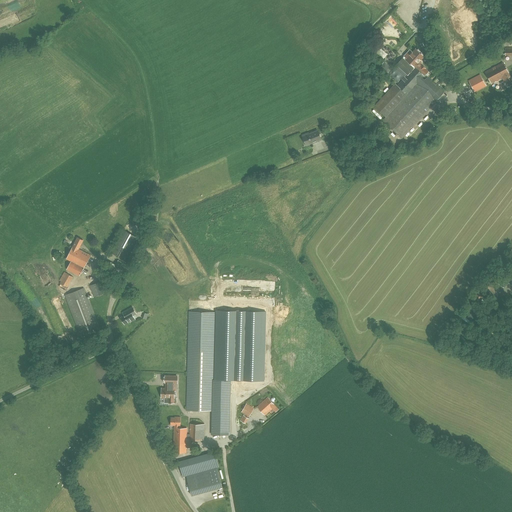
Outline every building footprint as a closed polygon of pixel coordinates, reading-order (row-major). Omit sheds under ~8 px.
[(389,20),(394,27),(400,23),(396,16),(389,20)] [(416,49),(412,52),(413,52),(410,55),(418,62),(416,65),(417,66),(415,68),(416,69),(418,70),(418,71),(419,72),(421,73),(419,75),(425,80),(428,76),(425,74),(428,71),(419,62),(424,56),(416,49)] [(413,52),(412,52),(410,50),(396,64),(407,74),(397,85),(395,83),(374,106),(386,117),(383,120),(402,138),(445,92),(428,76),(425,80),(419,75),(421,73),(419,72),(418,71),(418,70),(416,69),(415,68),(417,66),(416,65),(418,62),(410,55),(413,52)] [(507,87),(511,84),(511,79),(503,62),(485,72),(491,83),(502,78),(507,87)] [(486,86),(480,74),(468,80),(475,92),(486,86)] [(312,143),(321,139),(318,130),(308,134),(308,133),(302,135),(305,143),(311,141),(312,143)] [(138,237),(124,230),(111,253),(125,260),(138,237)] [(79,276),(91,255),(79,249),(83,240),(78,237),(66,259),(71,261),(67,269),(79,276)] [(510,257),(498,261),(500,267),(511,264),(511,258),(511,259),(510,257)] [(122,281),(131,267),(118,259),(116,264),(110,261),(105,272),(113,276),(122,281)] [(501,285),(508,276),(501,270),(494,279),(501,285)] [(67,287),(74,276),(66,272),(65,275),(63,274),(60,280),(61,281),(60,283),(67,287)] [(110,290),(105,279),(91,285),(95,296),(110,290)] [(38,287),(42,296),(47,293),(42,285),(38,287)] [(99,327),(84,288),(65,295),(80,334),(99,327)] [(129,313),(121,317),(125,324),(130,321),(130,322),(135,319),(133,315),(136,313),(133,307),(127,310),(129,313)] [(476,312),(469,307),(463,316),(471,321),(476,312)] [(263,382),(265,313),(245,312),(243,381),(263,382)] [(230,380),(213,379),(214,352),(188,351),(187,409),(186,409),(186,410),(212,411),(212,434),(229,434),(230,380)] [(118,376),(122,371),(120,369),(116,366),(112,371),(118,376)] [(174,395),(174,388),(175,388),(175,383),(177,383),(177,376),(165,376),(165,383),(166,383),(166,388),(162,388),(162,397),(169,397),(169,395),(174,395)] [(275,412),(278,409),(268,397),(257,407),(265,415),(272,408),(275,412)] [(241,412),(249,417),(254,408),(246,404),(241,412)] [(190,434),(187,434),(187,428),(180,428),(180,425),(180,417),(177,417),(177,418),(171,417),(171,425),(174,425),(174,452),(186,453),(187,439),(204,440),(204,424),(190,424),(190,434)] [(217,467),(219,467),(215,451),(179,461),(183,477),(186,476),(217,467)] [(186,476),(192,496),(223,488),(217,467),(186,476)]
